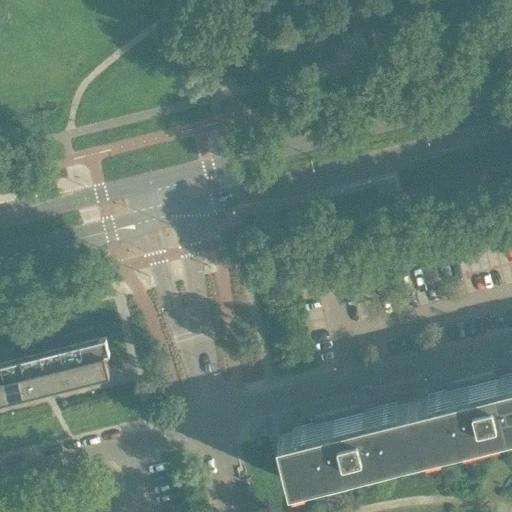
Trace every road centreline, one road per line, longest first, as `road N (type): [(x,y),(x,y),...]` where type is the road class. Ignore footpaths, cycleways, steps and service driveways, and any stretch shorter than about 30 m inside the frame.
road 1 (tertiary): [(511,90),(153,181)]
road 2 (tertiary): [(160,212),(511,123)]
road 3 (residential): [(511,341),(209,420)]
road 4 (residential): [(0,476),(209,420)]
road 5 (residential): [(209,420),(160,212)]
road 6 (tertiary): [(0,253),(160,212)]
road 7 (tertiary): [(153,181),(0,220)]
